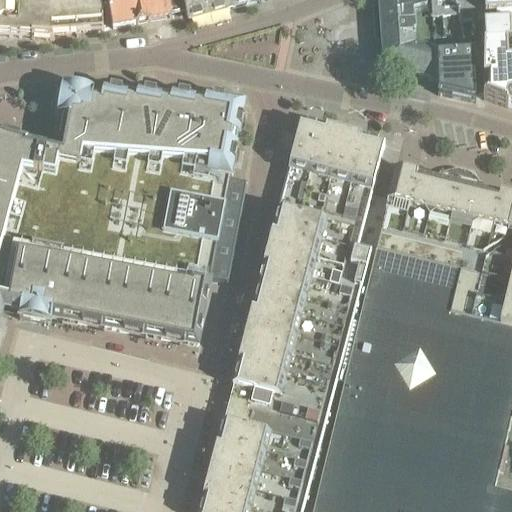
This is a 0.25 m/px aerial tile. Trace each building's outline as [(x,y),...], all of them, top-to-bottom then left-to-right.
[(0,0),(0,39),(32,42),(51,42),(52,42),(51,36),(103,33),(101,0),(0,0)] [(107,0),(113,31),(114,31),(134,27),(129,0),(107,0)] [(129,0),(134,27),(172,20),(172,17),(186,13),(182,0),(129,0)] [(182,0),(186,13),(188,23),(228,12),(224,0),(182,0)] [(224,0),(228,12),(248,6),(246,0),(224,0)] [(432,32),(429,0),(395,0),(379,4),(382,41),(435,38),(434,32),(432,32)] [(460,40),(457,0),(429,0),(432,32),(434,32),(435,38),(436,43),(442,43),(442,56),(441,56),(441,58),(458,56),(457,40),(460,40)] [(482,0),(457,0),(460,40),(457,40),(458,56),(473,55),(472,40),(475,40),(475,35),(482,35),(482,0)] [(511,0),(482,0),(482,35),(481,98),(511,108),(511,0)] [(436,43),(435,38),(382,41),(384,71),(432,84),(431,59),(437,59),(436,43)] [(441,59),(437,59),(438,98),(476,106),(474,56),(441,59)] [(11,239),(4,311),(12,313),(21,314),(20,321),(51,327),(52,320),(199,348),(211,284),(228,287),(247,187),(229,183),(230,180),(232,180),(238,149),(236,149),(238,138),(240,138),(246,106),(208,99),(206,105),(196,103),(196,101),(173,97),(172,102),(162,100),(162,99),(139,94),(138,100),(128,98),(128,96),(105,92),(103,102),(94,100),(94,95),(63,89),(58,121),(65,122),(65,124),(61,142),(59,152),(49,151),(36,148),(11,239)] [(385,147),(301,126),(200,511),(305,511),(371,255),(358,252),(385,147)] [(0,324),(4,311),(11,239),(36,148),(26,146),(26,145),(0,137),(0,324)] [(511,511),(511,495),(495,492),(511,421),(511,201),(480,194),(481,188),(439,178),(438,183),(396,173),(314,511),(511,511)]
